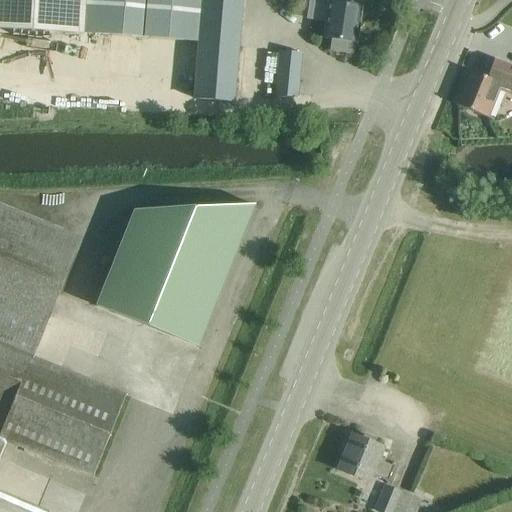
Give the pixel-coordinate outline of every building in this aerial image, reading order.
[(0,0),(0,26),(82,31),(83,0),(0,0)] [(143,37),(146,0),(90,0),(87,32),(143,37)] [(146,0),(143,37),(198,42),(201,0),(146,0)] [(201,0),(198,42),(192,99),(232,103),(242,0),(201,0)] [(329,51),(353,55),(355,44),(356,44),(361,10),(327,5),(322,38),(331,40),(329,51)] [(297,98),(301,56),(278,54),(274,100),(297,98)] [(455,106),(486,119),(497,91),(509,95),(510,91),(511,92),(511,67),(493,60),(486,79),(469,73),(455,106)] [(13,82),(41,84),(42,73),(14,71),(13,82)] [(132,213),(98,302),(193,341),(245,206),(132,213)] [(0,346),(33,360),(67,275),(0,248),(0,346)] [(216,317),(236,322),(246,287),(226,281),(216,317)] [(216,348),(227,351),(234,328),(223,325),(216,348)] [(0,346),(0,439),(2,440),(95,477),(127,397),(33,360),(0,346)] [(180,428),(165,448),(175,456),(190,436),(180,428)] [(378,460),(382,450),(373,446),(375,442),(362,437),(360,441),(347,436),(339,455),(343,456),(336,472),(368,484),(370,477),(387,484),(394,466),(378,460)] [(405,511),(410,500),(385,490),(375,511),(405,511)]
